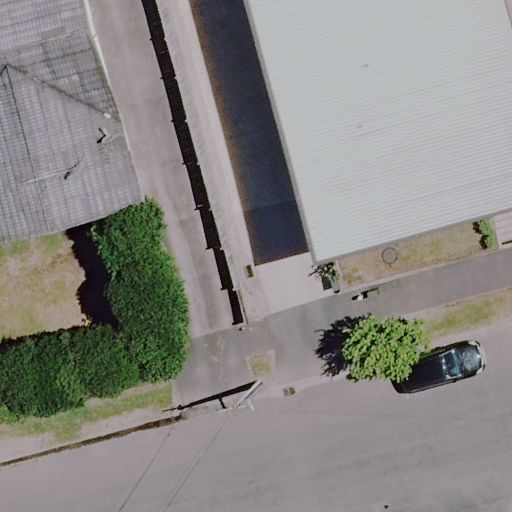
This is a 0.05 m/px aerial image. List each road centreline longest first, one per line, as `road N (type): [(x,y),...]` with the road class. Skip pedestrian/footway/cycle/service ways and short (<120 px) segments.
road 1 (residential): [(315,472),(511,419)]
road 2 (residential): [(154,511),(315,472)]
